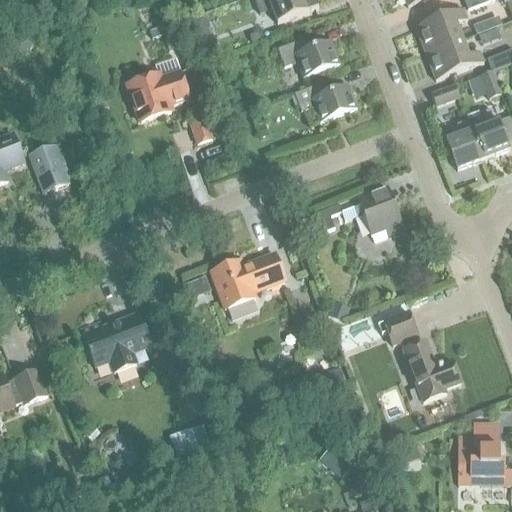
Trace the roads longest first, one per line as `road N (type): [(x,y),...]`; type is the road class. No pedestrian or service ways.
road 1 (residential): [(0,289),(414,139)]
road 2 (residential): [(414,139),(358,0)]
road 3 (residential): [(511,344),(466,224)]
